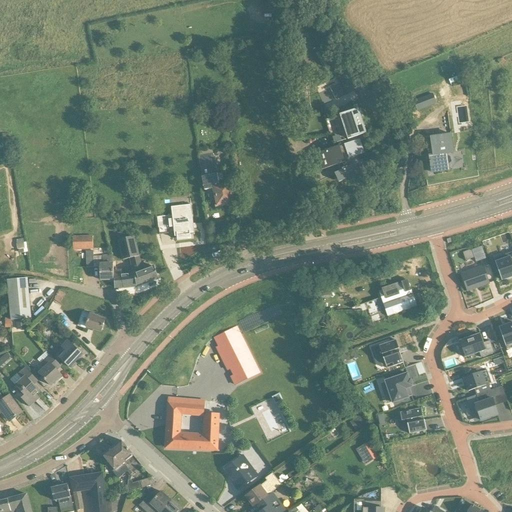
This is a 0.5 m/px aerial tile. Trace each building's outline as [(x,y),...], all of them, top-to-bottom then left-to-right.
[(325,73),(331,70),(321,51),(316,54),(325,73)] [(291,83),(293,92),(294,92),(293,90),(303,88),(302,81),(307,80),(301,52),(288,54),(294,82),(291,83)] [(310,105),(307,89),(294,92),(302,118),(313,114),(310,105)] [(413,102),(416,112),(436,104),(432,94),(413,102)] [(340,116),(349,141),(361,137),(362,140),(368,138),(357,105),(353,107),(354,111),(340,116)] [(349,141),(340,116),(340,115),(325,120),(335,148),(316,154),(321,171),(344,163),(347,168),(335,174),(339,183),(367,169),(363,160),(359,162),(356,156),(364,154),(360,140),(362,140),(361,137),(349,141)] [(451,135),(430,137),(433,156),(429,156),(430,161),(429,161),(430,165),(432,173),(449,171),(446,154),(453,153),(451,135)] [(201,176),(204,191),(214,189),(218,205),(232,202),(228,185),(220,187),(213,154),(199,156),(201,176)] [(156,218),(158,236),(173,234),(174,238),(176,238),(177,241),(190,239),(189,236),(194,235),(190,206),(170,208),(171,216),(156,218)] [(115,276),(115,280),(115,288),(136,286),(158,277),(154,268),(142,272),(134,237),(130,238),(128,231),(116,234),(118,240),(119,240),(124,260),(131,259),(136,274),(115,276)] [(93,237),(73,237),(73,249),(93,249),(93,237)] [(18,241),(18,251),(28,251),(28,241),(18,241)] [(481,247),(471,250),(476,263),(486,259),(481,247)] [(100,280),(115,280),(115,276),(114,276),(113,257),(102,257),(94,257),(94,251),(86,251),(87,268),(100,267),(100,280)] [(511,256),(495,262),(501,280),(511,276),(511,256)] [(468,291),(488,284),(482,267),(462,274),(468,291)] [(7,280),(11,321),(16,320),(24,320),(31,319),(27,278),(7,280)] [(379,292),(388,317),(417,307),(408,282),(379,292)] [(86,327),(101,332),(105,321),(101,319),(101,318),(90,314),(86,327)] [(48,324),(52,321),(46,316),(41,321),(44,324),(48,324)] [(25,329),(24,320),(16,320),(17,330),(25,329)] [(511,323),(499,328),(507,350),(511,348),(511,323)] [(259,373),(238,329),(215,341),(218,347),(216,348),(235,385),(259,373)] [(459,342),(464,357),(479,352),(481,358),(494,353),(490,341),(482,344),(480,336),(481,335),(459,342)] [(380,356),(385,370),(402,364),(394,342),(371,350),(374,359),(380,356)] [(60,359),(70,368),(82,355),(72,346),(60,359)] [(41,364),(45,368),(39,374),(51,386),(62,376),(56,371),(61,367),(50,355),(41,364)] [(422,364),(411,367),(414,377),(425,374),(422,364)] [(15,387),(19,390),(21,392),(23,389),(32,399),(36,395),(40,391),(32,383),(36,379),(38,382),(38,381),(26,368),(18,375),(23,380),(15,387)] [(473,390),(475,396),(489,391),(487,385),(484,386),(479,373),(462,379),(467,392),(473,390)] [(390,405),(407,399),(407,398),(410,397),(407,389),(410,388),(405,374),(382,382),(382,384),(378,385),(381,396),(386,394),(390,405)] [(474,405),(480,422),(496,416),(493,407),(506,402),(501,387),(489,391),(475,396),(478,404),(474,405)] [(21,392),(19,390),(16,393),(29,407),(39,398),(36,395),(32,399),(23,389),(21,392)] [(10,397),(3,401),(0,396),(0,413),(0,414),(3,412),(10,421),(21,413),(10,397)] [(222,429),(218,429),(219,415),(206,414),(204,437),(179,435),(180,414),(203,415),(204,406),(183,405),(183,400),(169,399),(166,448),(217,451),(217,448),(221,449),(222,429)] [(407,420),(410,434),(427,431),(425,421),(423,421),(422,417),(423,417),(421,409),(400,413),(402,421),(407,420)] [(353,420),(358,427),(360,429),(366,425),(358,416),(353,420)] [(334,430),(329,435),(333,440),(338,436),(334,430)] [(381,456),(371,440),(363,445),(373,461),(381,456)] [(121,441),(114,447),(121,455),(119,456),(125,463),(123,464),(128,471),(129,471),(133,467),(136,471),(142,466),(121,441)] [(121,455),(114,447),(104,455),(115,470),(113,471),(119,479),(128,471),(123,464),(125,463),(119,456),(121,455)] [(225,469),(235,482),(232,484),(238,491),(258,476),(244,456),(225,469)] [(258,504),(258,505),(273,494),(272,493),(281,485),(272,473),(265,479),(266,481),(260,486),(246,497),(254,507),(251,509),(258,504)] [(105,511),(102,474),(84,477),(70,479),(73,493),(80,491),(92,490),(94,511),(105,511)] [(141,488),(157,483),(152,478),(139,482),(141,488)] [(130,492),(141,488),(139,482),(132,483),(132,480),(128,480),(126,493),(130,492)] [(51,489),(54,501),(58,500),(60,507),(72,504),(70,497),(68,485),(51,489)] [(139,506),(145,511),(161,511),(171,502),(161,492),(155,498),(150,494),(139,506)] [(273,494),(258,505),(263,511),(261,511),(283,511),(285,511),(273,494)] [(31,511),(27,495),(0,501),(0,511),(18,511),(19,511),(18,511),(31,511)] [(171,502),(161,511),(180,511),(182,511),(171,502)] [(363,509),(362,511),(383,511),(383,510),(380,510),(380,503),(363,502),(363,509)] [(317,507),(321,511),(326,508),(321,503),(317,507)]
